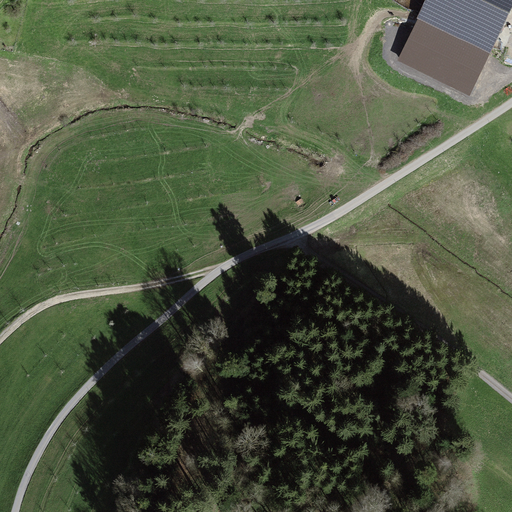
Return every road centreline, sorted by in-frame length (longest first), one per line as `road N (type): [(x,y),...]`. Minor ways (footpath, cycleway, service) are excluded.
road 1 (unclassified): [(15,511),(55,425),(100,373),(208,278),(350,205),(511,102)]
road 2 (track): [(511,404),(288,240)]
road 3 (track): [(0,344),(42,309),(72,298),(208,278)]
